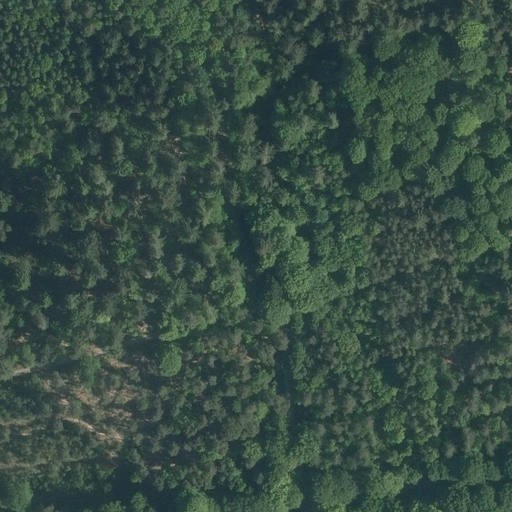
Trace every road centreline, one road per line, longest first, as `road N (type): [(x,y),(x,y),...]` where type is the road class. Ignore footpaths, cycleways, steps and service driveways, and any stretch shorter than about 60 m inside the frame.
road 1 (track): [(0,382),(511,224)]
road 2 (track): [(262,80),(280,362),(304,495)]
road 3 (track): [(304,495),(511,468)]
road 4 (track): [(184,511),(304,495)]
